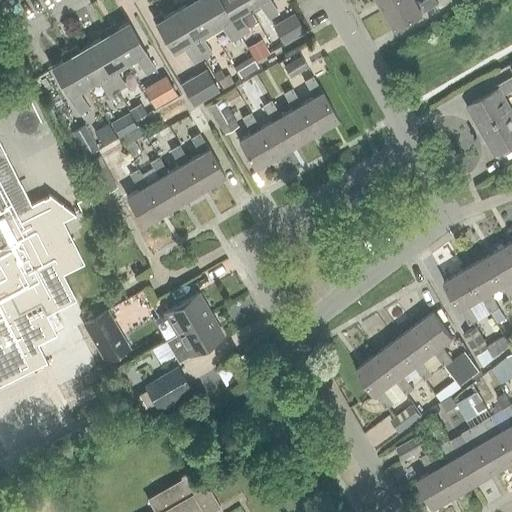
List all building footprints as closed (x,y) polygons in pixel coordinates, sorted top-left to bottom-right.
[(201,36),(211,30),(193,0),(183,0),(186,4),(175,11),(202,58),(211,53),(201,36)] [(193,0),(211,30),(221,24),(231,41),(240,36),(218,0),(193,0)] [(249,8),(244,0),(218,0),(240,36),(249,31),(239,14),(249,8)] [(244,0),(249,8),(259,2),(269,19),(278,13),(270,0),(244,0)] [(424,0),(417,4),(415,0),(396,0),(383,7),(395,29),(423,14),(423,13),(438,4),(435,0),(424,0)] [(193,63),(202,58),(175,11),(164,18),(161,13),(153,17),(173,52),(184,46),(193,63)] [(271,25),(282,45),(303,32),(292,13),(271,25)] [(113,24),(106,28),(126,63),(136,58),(146,75),(155,69),(128,22),(116,29),(113,24)] [(98,33),(101,38),(90,44),(117,92),(126,86),(116,69),(126,63),(106,28),(98,33)] [(108,97),(117,92),(90,44),(79,51),(76,46),(68,50),(88,85),(98,80),(108,97)] [(264,45),(250,52),(252,56),(255,61),(269,53),(264,45)] [(68,50),(60,55),(63,60),(52,67),(79,114),(88,108),(78,91),(88,85),(68,50)] [(290,78),(308,67),(301,57),(284,67),(290,78)] [(194,75),(181,83),(193,105),(219,90),(213,79),(201,86),(194,75)] [(313,97),(301,104),(317,131),(338,119),(322,91),(322,92),(313,76),(304,81),(313,97)] [(466,106),(480,131),(511,112),(511,111),(503,96),(511,90),(511,76),(494,87),(496,89),(466,106)] [(168,79),(145,92),(154,108),(177,95),(168,79)] [(292,109),(280,116),(297,143),(317,131),(301,104),(292,88),(283,93),(292,109)] [(224,134),(237,125),(221,97),(207,106),(224,134)] [(271,100),(262,105),(272,121),(259,128),(276,156),(297,143),(280,116),(271,100)] [(140,102),(128,108),(134,119),(146,112),(140,102)] [(211,129),(199,108),(189,114),(201,135),(211,129)] [(255,168),(276,156),(259,128),(250,112),(242,117),(251,133),(238,140),(255,168)] [(511,112),(480,131),(494,155),(511,144),(511,112)] [(116,137),(108,123),(94,131),(103,145),(116,137)] [(72,132),(85,156),(99,149),(86,125),(72,132)] [(143,134),(139,126),(128,132),(133,140),(143,134)] [(157,133),(161,139),(171,133),(167,127),(157,133)] [(200,154),(188,161),(204,188),(225,176),(209,148),(208,149),(199,133),(191,138),(200,154)] [(0,383),(36,366),(35,363),(43,359),(48,368),(50,367),(38,343),(56,334),(55,332),(55,333),(45,314),(74,299),(61,273),(83,262),(62,221),(73,215),(74,216),(75,215),(49,194),(48,195),(49,196),(31,205),(0,142),(0,383)] [(170,150),(179,166),(168,173),(184,200),(204,188),(188,161),(179,145),(170,150)] [(105,193),(116,187),(99,156),(89,161),(105,193)] [(159,178),(147,184),(164,212),(184,200),(168,173),(158,157),(150,162),(159,178)] [(164,212),(147,184),(138,169),(132,160),(119,167),(125,177),(129,174),(139,190),(127,197),(143,224),(164,212)] [(84,217),(95,212),(87,197),(76,203),(84,217)] [(486,257),(502,285),(511,302),(511,282),(510,280),(511,279),(511,255),(506,245),(486,257)] [(490,292),(502,285),(486,257),(465,270),(481,297),(490,313),(491,312),(497,323),(505,318),(490,292)] [(469,325),(478,320),(469,304),(481,297),(465,270),(444,282),(460,310),(460,309),(469,325)] [(166,312),(178,333),(210,314),(198,293),(166,312)] [(108,310),(84,325),(99,351),(123,337),(108,310)] [(459,386),(479,371),(464,350),(452,360),(441,346),(453,337),(434,311),(414,326),(433,352),(444,366),(459,386)] [(179,361),(223,336),(210,314),(178,333),(167,340),(179,361)] [(395,340),(414,366),(425,380),(433,374),(422,360),(433,352),(414,326),(395,340)] [(487,348),(475,327),(463,334),(475,355),(487,348)] [(494,359),(510,346),(504,336),(487,346),(487,348),(494,359)] [(376,355),(395,380),(406,395),(414,389),(403,374),(414,366),(395,340),(376,355)] [(384,388),(395,380),(376,355),(356,369),(375,395),(376,395),(386,409),(395,403),(384,388)] [(186,381),(180,370),(146,390),(155,405),(188,386),(187,382),(186,381)] [(395,380),(384,388),(395,403),(406,395),(395,380)] [(441,402),(451,394),(446,387),(436,394),(441,402)] [(467,397),(468,398),(477,415),(487,409),(477,392),(467,397)] [(497,398),(511,423),(511,424),(500,431),(511,451),(511,403),(506,393),(497,398)] [(441,402),(447,412),(457,406),(451,396),(441,402)] [(400,433),(421,417),(412,404),(390,420),(400,433)] [(511,461),(511,451),(500,431),(491,416),(482,421),(492,436),(480,443),(496,471),(511,461)] [(81,428),(46,445),(51,455),(86,437),(81,428)] [(471,449),(459,456),(475,483),(496,471),(480,443),(470,428),(462,433),(471,449)] [(403,460),(424,448),(417,436),(396,448),(403,460)] [(450,440),(441,445),(450,461),(438,468),(454,495),(475,483),(459,456),(450,440)] [(454,495),(438,468),(429,452),(420,457),(429,473),(417,480),(433,507),(454,495)] [(211,511),(221,507),(198,467),(181,476),(183,478),(148,498),(156,511),(211,511)]
